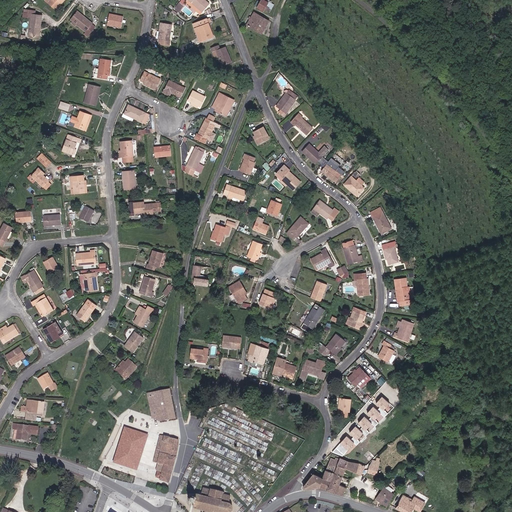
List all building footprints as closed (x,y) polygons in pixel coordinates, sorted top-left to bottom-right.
[(65,3),(63,2),(64,0),(51,0),(50,0),(46,0),(44,2),(53,11),(58,7),(59,8),(65,3)] [(189,0),(189,1),(203,14),(210,6),(204,0),(189,0)] [(263,0),(261,0),(257,9),(263,12),(268,3),(263,0)] [(202,16),(203,14),(189,1),(187,3),(202,16)] [(29,20),(28,39),(35,39),(37,16),(33,15),(34,12),(28,12),(28,15),(23,15),(23,19),(29,20)] [(77,14),(70,22),(72,24),(77,28),(84,35),(82,37),(86,41),(92,35),(93,30),(90,28),(91,26),(77,14)] [(247,26),(261,34),(268,23),(253,14),(247,26)] [(122,31),(123,20),(110,19),(108,29),(122,31)] [(194,24),(196,30),(199,28),(205,42),(215,38),(208,20),(194,24)] [(162,22),(161,29),(163,30),(161,41),(160,47),(171,49),(172,43),(170,43),(173,23),(162,22)] [(202,43),(205,42),(199,28),(196,30),(202,43)] [(222,49),(221,44),(214,47),(217,56),(221,54),(226,66),(234,63),(227,47),(222,49)] [(110,71),(111,62),(101,60),(97,79),(107,81),(111,72),(110,71)] [(143,83),(146,85),(145,87),(155,92),(160,81),(144,73),(140,82),(143,83)] [(163,94),(168,97),(170,93),(172,94),(181,99),(186,89),(170,81),(163,94)] [(99,88),(90,85),(84,104),(94,107),(97,98),(96,98),(99,88)] [(287,89),(283,89),(282,90),(284,92),(273,103),(282,111),(295,97),(287,89)] [(206,99),(193,93),(188,102),(201,109),(206,99)] [(218,108),(223,110),(221,115),(226,118),(235,101),(220,95),(213,109),(217,111),(218,108)] [(59,108),(69,111),(71,104),(61,101),(59,108)] [(149,117),(129,108),(125,116),(140,123),(141,121),(146,123),(149,117)] [(297,114),(293,109),(284,118),(289,122),(290,121),(301,132),(307,125),(296,115),(297,114)] [(89,116),(80,112),(74,127),(84,131),(89,116)] [(92,117),(89,116),(84,131),(87,132),(92,117)] [(320,118),(309,130),(313,134),(325,122),(320,118)] [(214,129),(204,124),(198,137),(197,137),(195,141),(204,146),(206,141),(208,142),(214,129)] [(254,133),(256,136),(253,138),(256,143),(267,137),(262,125),(253,129),(254,133)] [(62,152),(72,155),(74,150),(76,142),(79,144),(81,139),(68,135),(62,152)] [(314,149),(305,141),(298,148),(311,160),(324,145),(320,142),(314,149)] [(132,143),(121,144),(122,152),(122,159),(133,159),(132,143)] [(171,159),(170,149),(153,150),(154,160),(171,159)] [(204,153),(195,149),(186,167),(187,168),(185,172),(192,176),(195,171),(198,164),(204,153)] [(50,163),(41,153),(36,158),(45,168),(50,163)] [(328,159),(324,156),(316,167),(332,178),(338,169),(326,161),(328,159)] [(244,157),(243,161),(237,159),(232,169),(238,172),(239,169),(249,172),(254,161),(244,157)] [(276,168),(279,171),(284,166),(281,163),(276,168)] [(286,168),(284,166),(279,171),(276,168),(273,172),(278,177),(284,182),(290,188),(297,181),(285,169),(286,168)] [(346,186),(348,184),(355,189),(360,183),(360,182),(354,177),(355,175),(357,173),(351,168),(340,181),(346,186)] [(44,175),(39,169),(31,177),(46,190),(51,185),(43,176),(44,175)] [(135,193),(134,174),(123,174),(124,193),(135,193)] [(85,195),(84,182),(73,184),(74,196),(85,195)] [(227,192),(232,194),(242,198),(245,190),(225,182),(222,190),(227,192)] [(379,194),(382,201),(389,197),(386,190),(379,194)] [(330,207),(317,198),(312,206),(318,210),(326,215),(327,213),(332,217),(338,208),(332,205),(330,207)] [(276,215),(281,204),(271,199),(266,211),(276,215)] [(87,204),(85,203),(75,217),(78,219),(87,204)] [(369,209),(381,229),(390,223),(379,203),(369,209)] [(96,209),(87,204),(78,219),(87,225),(96,209)] [(153,214),(153,213),(152,205),(143,206),(143,204),(133,205),(134,214),(141,213),(141,212),(144,212),(144,215),(153,214)] [(31,221),(31,212),(15,213),(15,222),(31,221)] [(60,216),(42,217),(42,227),(60,226),(60,216)] [(256,217),(251,229),(266,235),(269,227),(259,223),(261,219),(256,217)] [(308,224),(300,217),(286,234),(291,238),(294,235),(297,237),(308,224)] [(3,224),(0,228),(0,247),(1,248),(12,228),(3,224)] [(216,231),(217,231),(215,239),(222,242),(225,234),(229,236),(232,228),(218,224),(216,231)] [(353,240),(347,242),(346,238),(342,239),(344,243),(342,244),(349,259),(359,256),(357,251),(353,240)] [(388,253),(390,260),(399,257),(395,243),(396,242),(395,238),(383,241),(386,254),(388,253)] [(252,244),(249,260),(259,262),(260,258),(261,254),(262,246),(252,244)] [(330,264),(335,261),(326,248),(312,257),(318,266),(328,260),(330,264)] [(95,265),(94,253),(89,254),(89,256),(85,257),(84,254),(75,255),(76,267),(95,265)] [(159,271),(163,257),(152,254),(148,268),(147,268),(146,271),(153,274),(154,270),(159,271)] [(53,257),(43,263),(50,274),(58,270),(53,263),(55,262),(53,257)] [(345,265),(337,268),(342,279),(350,275),(345,265)] [(210,287),(212,269),(194,266),(193,279),(196,280),(195,286),(210,287)] [(359,291),(370,290),(368,274),(367,274),(366,269),(354,270),(355,276),(357,275),(359,291)] [(42,289),(32,272),(23,278),(31,290),(28,292),(31,296),(42,289)] [(408,274),(397,276),(398,285),(400,285),(403,298),(403,302),(414,300),(411,283),(409,283),(408,274)] [(96,292),(95,281),(93,281),(92,275),(83,276),(83,280),(85,293),(96,292)] [(153,294),(156,281),(146,279),(142,297),(155,300),(156,295),(153,294)] [(312,296),(322,299),(328,282),(318,279),(312,296)] [(230,288),(239,304),(247,299),(244,295),(247,294),(241,282),(230,288)] [(266,288),(260,303),(272,308),(274,302),(272,301),(274,297),(276,292),(266,288)] [(39,303),(37,300),(31,304),(33,307),(35,306),(44,318),(53,313),(46,299),(39,303)] [(83,323),(96,307),(88,301),(75,317),(83,323)] [(317,302),(303,326),(312,331),(326,307),(317,302)] [(355,304),(354,308),(356,309),(354,315),(350,314),(347,321),(361,326),(362,322),(363,319),(367,308),(355,304)] [(140,329),(150,317),(139,308),(133,316),(136,318),(132,323),(140,329)] [(406,319),(403,327),(404,328),(400,338),(409,342),(416,323),(406,319)] [(58,331),(53,323),(42,330),(50,343),(58,339),(55,333),(58,331)] [(14,324),(7,329),(1,332),(0,331),(0,330),(0,339),(1,341),(5,338),(7,342),(20,333),(14,324)] [(132,332),(123,344),(125,345),(123,348),(130,353),(141,338),(132,332)] [(336,354),(340,350),(338,348),(340,346),(342,347),(346,341),(337,335),(328,347),(332,351),(336,354)] [(237,345),(242,346),(243,337),(239,336),(239,339),(224,337),(222,347),(230,349),(236,349),(237,345)] [(248,361),(260,363),(263,356),(265,356),(269,343),(259,340),(258,344),(254,355),(250,354),(248,361)] [(258,344),(254,342),(252,346),(250,345),(247,353),(250,354),(254,355),(258,344)] [(319,353),(325,345),(322,342),(317,351),(319,353)] [(393,347),(386,342),(384,345),(386,347),(379,356),(388,362),(395,352),(391,350),(393,347)] [(328,347),(325,345),(319,353),(326,359),(332,351),(328,347)] [(13,358),(16,362),(28,355),(22,346),(7,355),(10,359),(13,358)] [(204,351),(192,350),(191,359),(200,360),(203,360),(203,364),(207,364),(209,350),(204,349),(204,351)] [(138,365),(130,358),(126,362),(122,367),(120,366),(116,370),(126,378),(138,365)] [(319,361),(318,366),(308,362),(304,374),(317,378),(319,373),(321,374),(323,368),(325,368),(327,363),(319,361)] [(292,379),(296,369),(285,365),(283,370),(279,369),(276,377),(280,378),(281,376),(292,379)] [(359,387),(364,382),(368,385),(372,381),(360,369),(349,381),(357,389),(359,387)] [(56,383),(48,374),(40,381),(49,390),(53,387),(56,390),(61,386),(58,382),(56,383)] [(124,388),(128,391),(132,394),(136,381),(133,380),(131,387),(128,384),(124,388)] [(364,382),(359,387),(362,390),(368,385),(364,382)] [(171,396),(171,389),(153,393),(148,394),(152,419),(158,417),(159,423),(176,419),(171,396)] [(349,412),(350,400),(339,398),(338,411),(349,412)] [(390,405),(382,398),(377,404),(380,408),(378,411),(381,414),(385,418),(388,415),(384,411),(390,405)] [(44,415),(45,411),(46,411),(47,403),(31,400),(30,406),(29,412),(39,414),(44,415)] [(378,411),(374,407),(368,414),(372,418),(369,421),(372,424),(376,427),(379,424),(376,420),(381,414),(378,411)] [(38,421),(39,414),(29,412),(28,419),(38,421)] [(369,421),(365,417),(359,424),(363,427),(360,431),(363,433),(366,436),(370,433),(366,429),(372,424),(369,421)] [(41,426),(15,424),(15,430),(17,430),(20,430),(20,440),(30,441),(31,433),(40,433),(41,426)] [(360,431),(356,427),(350,433),(355,437),(351,441),(354,443),(357,446),(360,442),(358,439),(363,433),(360,431)] [(124,429),(113,462),(137,470),(148,436),(124,429)] [(180,441),(164,437),(163,442),(157,463),(163,465),(161,473),(160,479),(159,480),(169,483),(174,465),(175,461),(176,455),(180,441)] [(351,441),(347,437),(333,452),(343,455),(347,451),(349,454),(352,451),(349,448),(354,443),(351,441)] [(157,463),(163,442),(158,441),(153,462),(157,463)] [(341,459),(339,462),(337,461),(331,459),(330,463),(327,471),(324,478),(315,475),(303,488),(305,490),(320,487),(321,487),(336,494),(336,493),(344,497),(347,489),(340,485),(343,478),(346,469),(354,472),(363,476),(367,467),(359,464),(349,462),(341,459)] [(377,475),(380,462),(374,460),(369,473),(377,475)] [(163,465),(157,463),(155,471),(157,471),(161,473),(163,465)] [(195,503),(194,508),(206,511),(205,511),(231,511),(233,510),(233,505),(229,503),(231,495),(225,494),(225,492),(204,486),(202,495),(197,494),(196,497),(191,496),(189,502),(195,503)] [(378,499),(379,500),(378,501),(387,508),(394,496),(392,494),(386,489),(384,488),(378,499)] [(413,511),(415,509),(420,498),(414,496),(411,502),(409,501),(410,498),(403,495),(399,502),(401,503),(396,508),(405,511),(413,511)] [(420,498),(415,509),(421,511),(425,501),(420,498)]
